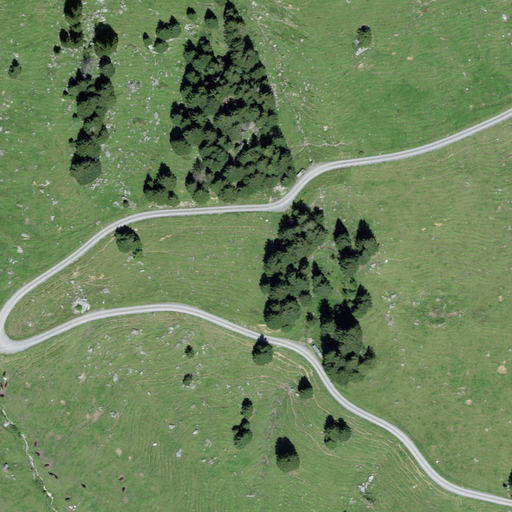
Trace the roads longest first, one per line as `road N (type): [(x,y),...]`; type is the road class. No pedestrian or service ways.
road 1 (track): [(0,343),(18,347),(92,316),(174,306),(299,354),(351,416),(401,434),(440,485),(511,503)]
road 2 (track): [(0,323),(10,302),(112,227),(153,213),(272,206),(334,164),(441,143),(511,112)]
